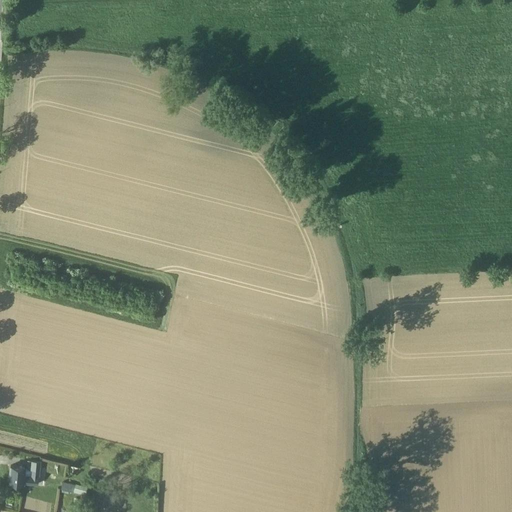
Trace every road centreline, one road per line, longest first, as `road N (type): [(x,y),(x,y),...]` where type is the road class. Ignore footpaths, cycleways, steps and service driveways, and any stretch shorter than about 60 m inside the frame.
road 1 (track): [(185,179),(168,441)]
road 2 (track): [(178,287),(0,239)]
road 3 (track): [(273,0),(285,125)]
